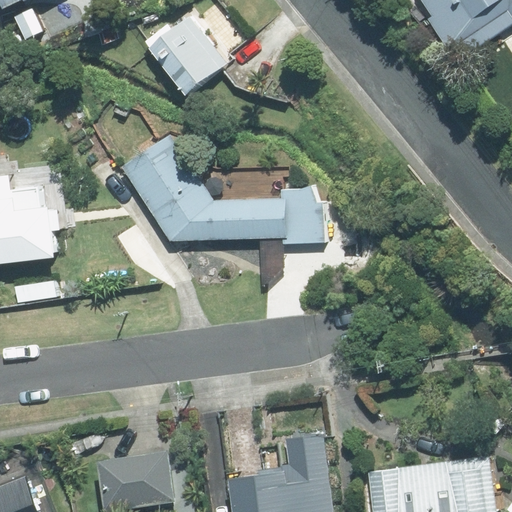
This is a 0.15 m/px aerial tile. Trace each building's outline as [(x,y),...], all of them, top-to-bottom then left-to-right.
[(5,0),(9,8),(26,0),(42,34),(91,10),(85,0),(5,0)] [(511,0),(421,0),(452,47),(479,30),(487,42),(511,26),(511,0)] [(232,59),(191,11),(150,45),(191,93),(232,59)] [(91,168),(111,155),(85,116),(65,129),(91,168)] [(127,166),(175,241),(285,237),(285,242),(326,241),(325,202),(320,203),(319,185),(285,186),(285,199),(216,201),(174,135),(127,166)] [(0,201),(0,264),(62,257),(56,207),(21,211),(20,199),(0,201)] [(338,511),(328,433),(289,438),(293,467),(234,474),(238,511),(338,511)] [(174,447),(104,457),(112,507),(181,497),(174,447)] [(493,453),(371,469),(377,511),(489,511),(489,510),(500,509),(493,453)] [(43,511),(28,474),(0,485),(0,511),(43,511)] [(231,511),(227,479),(207,482),(210,511),(231,511)]
